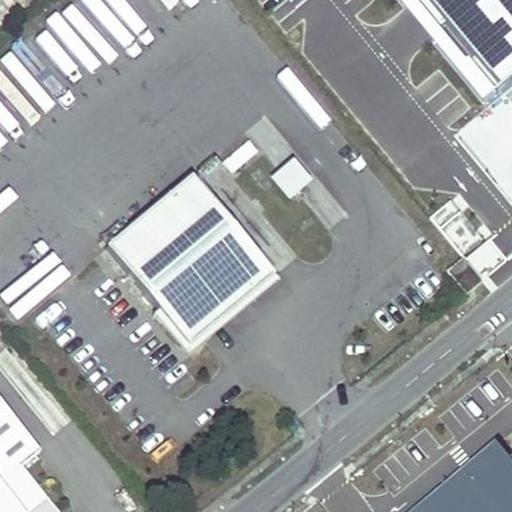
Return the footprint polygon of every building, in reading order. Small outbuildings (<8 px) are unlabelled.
[(511,86),(511,0),(398,0),(487,108),(511,86)] [(256,153),(248,143),(222,164),(230,175),(256,153)] [(290,160),(267,179),(286,201),(309,181),(290,160)] [(273,277),(190,179),(105,250),(187,348),(273,277)] [(465,295),(481,282),(463,261),(447,274),(465,295)] [(430,265),(394,286),(408,309),(444,288),(430,265)] [(0,511),(24,511),(43,497),(37,489),(30,488),(31,482),(20,469),(38,453),(0,406),(0,511)] [(498,444),(461,474),(470,485),(507,455),(498,444)] [(511,511),(511,461),(507,455),(470,485),(461,474),(427,501),(435,511),(511,511)] [(435,511),(427,501),(414,511),(435,511)]
